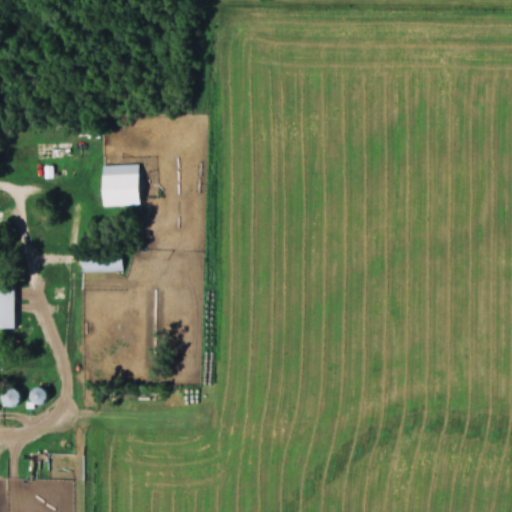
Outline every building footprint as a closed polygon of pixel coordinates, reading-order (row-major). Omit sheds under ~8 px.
[(38,159),(72,159),(72,143),(38,143),(38,159)] [(104,166),(105,207),(142,206),(141,165),(104,166)] [(83,273),(123,273),(123,248),(83,248),(83,273)] [(16,288),(0,287),(0,330),(16,330),(16,288)] [(5,392),(5,408),(20,407),(19,391),(5,392)] [(44,403),(43,391),(33,393),(35,404),(44,403)]
